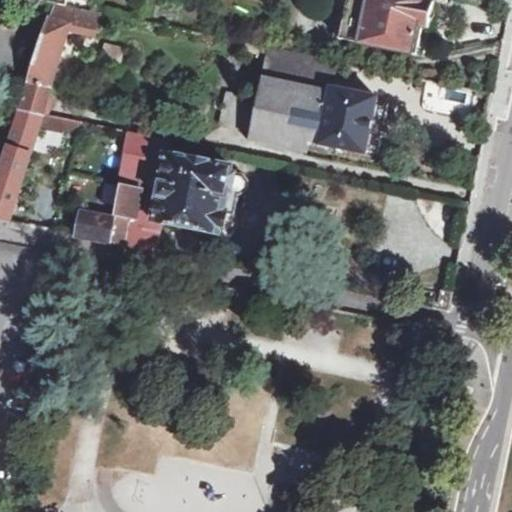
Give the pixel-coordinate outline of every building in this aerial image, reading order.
[(0,0),(0,101),(13,63),(10,0),(0,0)] [(433,0),(336,0),(335,5),(340,6),(334,39),(414,56),(421,27),(429,29),(435,0),(433,0)] [(511,6),(511,0),(489,0),(488,5),(511,10),(511,6)] [(51,19),(71,24),(96,31),(101,14),(66,7),(57,5),(51,19)] [(21,111),(43,116),(48,97),(71,24),(51,19),(21,111)] [(250,142),(307,154),(309,143),(368,156),(379,100),(334,91),(340,64),(270,49),(259,99),(253,131),(250,142)] [(489,117),(494,95),(411,79),(407,98),(437,105),(437,106),(489,117)] [(253,131),(259,99),(229,93),(222,125),(253,131)] [(43,116),(49,117),(54,99),(48,97),(43,116)] [(0,172),(0,219),(10,222),(43,116),(21,111),(0,172)] [(50,130),(75,134),(77,121),(53,117),(50,130)] [(80,237),(112,243),(139,248),(144,219),(220,234),(227,202),(241,204),(246,200),(249,185),(245,177),(232,175),(233,169),(168,156),(171,142),(131,134),(115,218),(85,213),(80,237)] [(408,466),(411,450),(381,444),(378,459),(408,466)]
